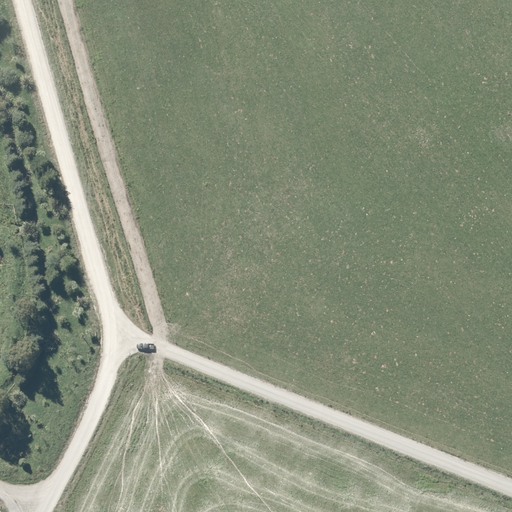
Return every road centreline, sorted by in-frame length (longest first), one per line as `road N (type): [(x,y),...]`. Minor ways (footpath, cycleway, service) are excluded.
road 1 (unclassified): [(45,511),(99,409),(121,330),(32,0)]
road 2 (track): [(121,330),(511,486)]
